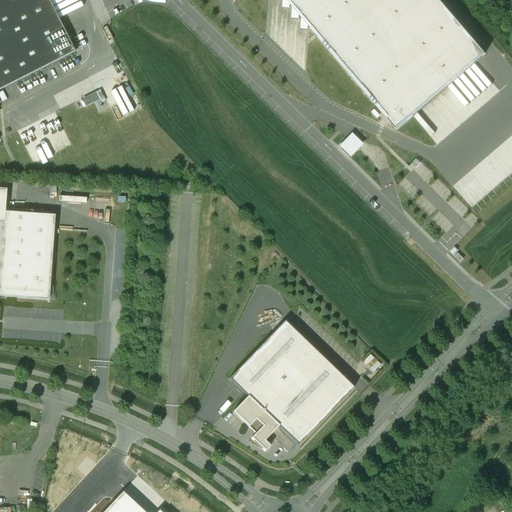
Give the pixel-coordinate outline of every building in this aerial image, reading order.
[(48,0),(0,0),(0,89),(75,52),(48,0)] [(285,0),(397,130),(485,55),(438,0),(285,0)] [(87,107),(103,98),(99,91),(83,100),(87,107)] [(26,141),(36,167),(76,151),(65,125),(26,141)] [(355,132),(342,147),(354,158),(367,143),(355,132)] [(497,167),(506,177),(511,171),(511,135),(511,136),(511,137),(511,155),(508,158),(497,167)] [(0,296),(49,300),(55,216),(5,213),(7,190),(0,189),(0,296)] [(354,388),(285,322),(229,379),(247,397),(233,412),(255,434),(251,439),(265,452),(270,447),(264,441),(270,436),(287,453),(296,444),(298,446),(354,388)] [(365,362),(374,372),(382,364),(374,355),(365,362)] [(157,511),(143,511),(122,493),(104,511),(161,511),(159,510),(157,511)]
